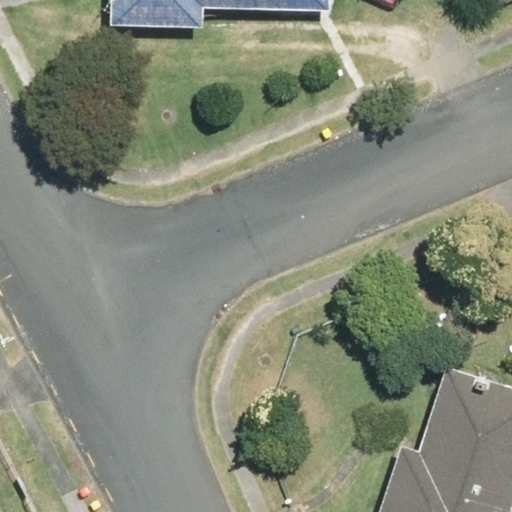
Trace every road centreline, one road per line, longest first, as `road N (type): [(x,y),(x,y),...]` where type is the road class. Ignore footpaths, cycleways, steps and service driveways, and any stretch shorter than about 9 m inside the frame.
road 1 (residential): [(78,309),(511,125)]
road 2 (residential): [(169,511),(78,309)]
road 3 (residential): [(78,309),(0,188)]
